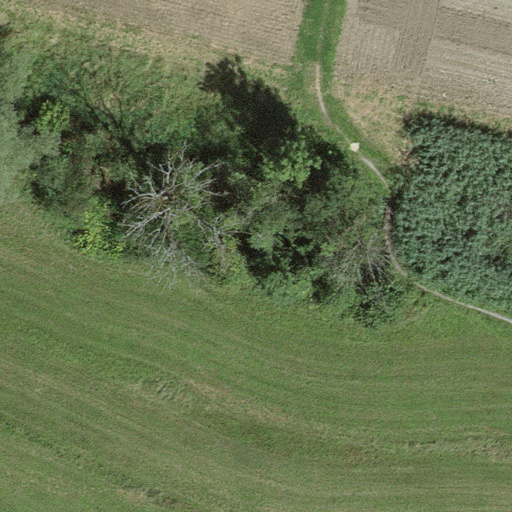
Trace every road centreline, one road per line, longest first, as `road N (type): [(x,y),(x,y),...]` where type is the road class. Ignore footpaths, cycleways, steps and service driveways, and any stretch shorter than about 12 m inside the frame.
road 1 (track): [(329,0),(308,89),(511,142)]
road 2 (track): [(341,226),(353,173),(332,93)]
